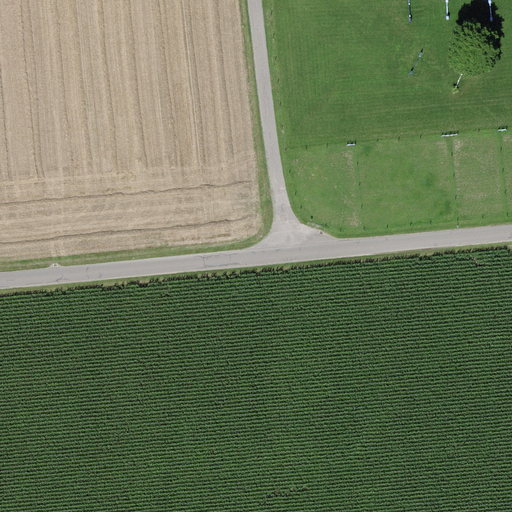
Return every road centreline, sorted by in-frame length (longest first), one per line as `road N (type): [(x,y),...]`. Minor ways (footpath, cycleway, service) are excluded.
road 1 (unclassified): [(0,282),(511,235)]
road 2 (track): [(290,255),(257,0)]
